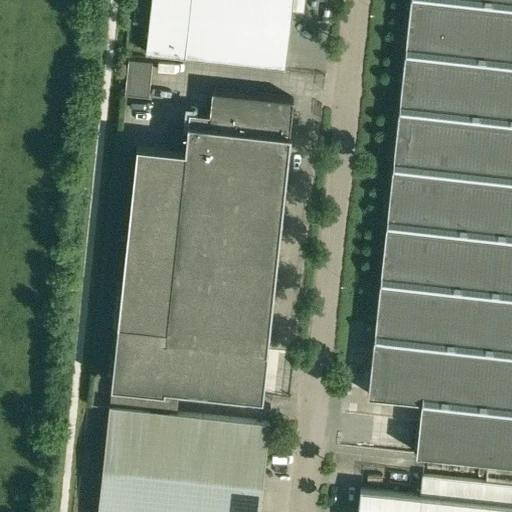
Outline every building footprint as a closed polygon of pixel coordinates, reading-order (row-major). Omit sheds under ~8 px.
[(149,0),(145,55),(183,59),(283,69),(289,12),(301,13),(302,0),(149,0)] [(511,0),(410,0),(368,394),(422,400),(416,453),(511,463),(511,0)] [(124,94),(148,96),(152,61),(128,58),(124,94)] [(166,326),(117,321),(111,384),(180,391),(181,388),(262,396),(262,395),(207,389),(211,343),(268,349),(290,132),(289,132),(293,98),(212,89),(209,112),(188,110),(166,326)] [(111,406),(100,511),(260,511),(270,422),(111,406)] [(511,511),(511,484),(423,475),(421,495),(443,497),(441,511),(511,511)] [(441,511),(443,497),(421,495),(362,489),(359,511),(441,511)]
